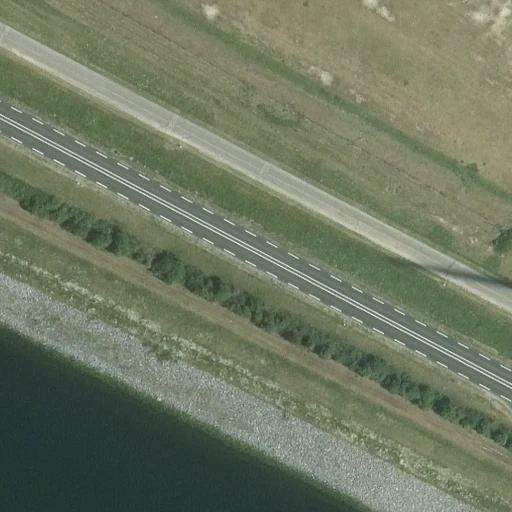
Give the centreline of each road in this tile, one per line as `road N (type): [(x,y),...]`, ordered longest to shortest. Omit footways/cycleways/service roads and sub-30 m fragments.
road 1 (primary): [(511,387),(0,117)]
road 2 (unclassified): [(511,301),(0,34)]
